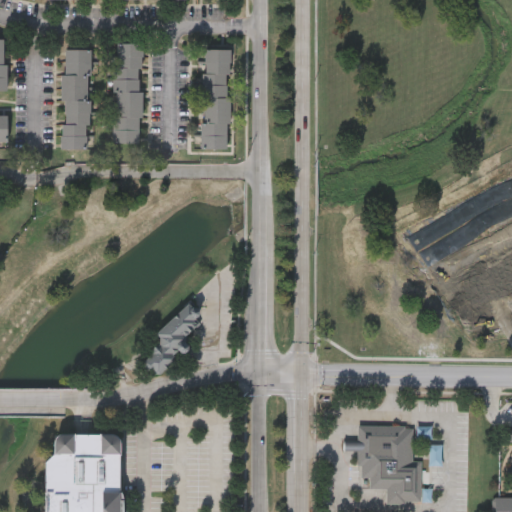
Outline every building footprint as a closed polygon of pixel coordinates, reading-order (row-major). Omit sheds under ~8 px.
[(0,90),(8,91),(8,39),(0,39),(0,90)] [(141,44),(139,143),(112,142),(114,43),(141,44)] [(60,149),(62,49),(90,50),(88,149),(60,149)] [(198,49),(228,49),(227,149),(198,149),(198,49)] [(9,117),(0,116),(0,144),(9,144),(9,117)] [(511,153),(502,154),(504,190),(511,189),(511,153)] [(158,335),(165,342),(144,363),(158,378),(190,348),(184,341),(205,322),(189,305),(158,335)] [(418,503),(384,503),(384,489),(366,489),(366,478),(357,478),(357,451),(341,451),(341,442),(355,442),(355,425),(410,425),(410,460),(418,460),(418,503)] [(511,511),(490,511),(490,498),(511,497),(511,443),(506,443),(506,430),(511,429),(511,511)]
